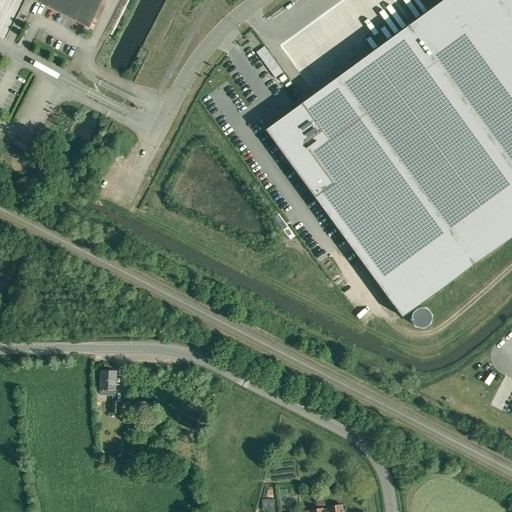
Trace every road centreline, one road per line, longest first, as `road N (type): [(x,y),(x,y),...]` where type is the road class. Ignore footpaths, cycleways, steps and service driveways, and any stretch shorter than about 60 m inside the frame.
road 1 (unclassified): [(391,511),(381,468),(364,445),(213,363),(146,348),(0,348)]
road 2 (unclassified): [(139,168),(199,57),(260,0)]
road 3 (unknown): [(258,96),(245,124),(330,245)]
